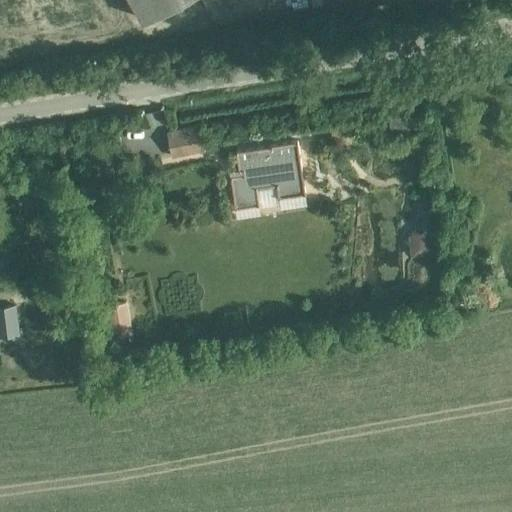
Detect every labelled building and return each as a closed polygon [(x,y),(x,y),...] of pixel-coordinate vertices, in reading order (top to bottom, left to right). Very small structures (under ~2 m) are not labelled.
[(133,0),(145,22),(184,0),(133,0)] [(412,117),(400,118),(401,130),(414,129),(415,129),(414,117),(412,117)] [(206,155),(200,130),(169,135),(175,162),(206,155)] [(278,197),(304,194),(297,142),(270,145),(271,147),(236,152),(238,170),(242,170),(243,175),(230,177),(235,208),(258,205),(256,188),(276,185),(278,197)] [(412,256),(430,254),(429,234),(423,229),(415,230),(411,235),(412,256)] [(125,303),(106,306),(112,338),(131,334),(125,303)] [(16,305),(0,307),(0,336),(20,334),(16,305)]
